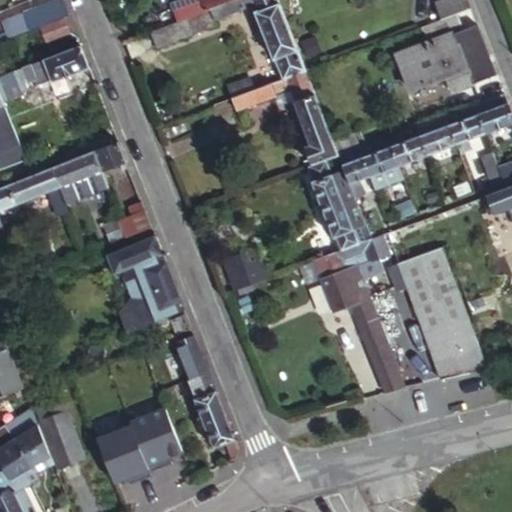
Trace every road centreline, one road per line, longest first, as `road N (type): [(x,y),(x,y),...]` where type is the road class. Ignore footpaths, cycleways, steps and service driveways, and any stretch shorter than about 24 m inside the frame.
road 1 (residential): [(86,0),(274,482)]
road 2 (residential): [(274,482),(511,424)]
